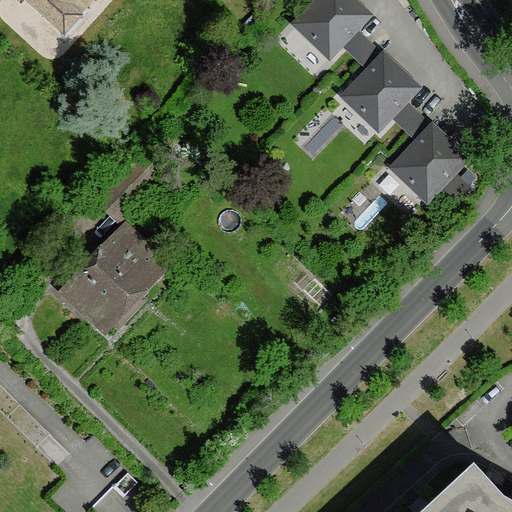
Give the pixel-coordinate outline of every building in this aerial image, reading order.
[(98,0),(27,0),(66,36),(98,0)] [(368,17),(349,0),(323,0),(299,27),(331,57),(368,17)] [(417,90),(384,60),(348,99),(380,129),(417,90)] [(466,161),(434,131),(396,171),(428,201),(466,161)] [(119,178),(138,195),(158,174),(140,156),(119,178)] [(119,178),(97,201),(120,223),(142,200),(138,195),(119,178)] [(169,266),(129,229),(70,290),(110,327),(169,266)] [(8,391),(0,399),(0,409),(37,447),(43,441),(51,435),(8,391)] [(476,468),(429,511),(511,511),(511,507),(506,504),(476,468)]
